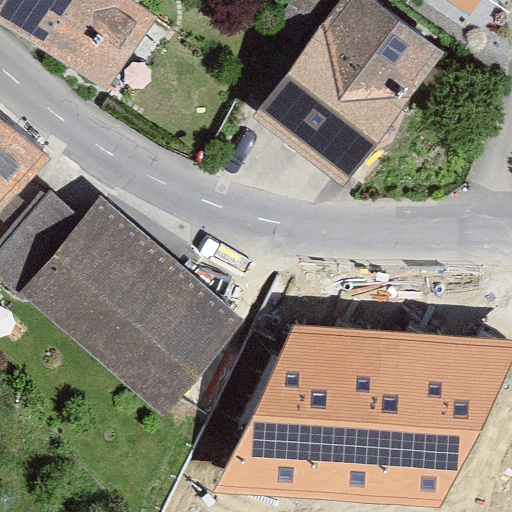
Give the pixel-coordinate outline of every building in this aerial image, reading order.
[(0,0),(0,10),(104,80),(156,9),(144,0),(0,0)] [(444,39),(392,0),(333,0),(254,103),(343,171),(444,39)] [(477,0),(458,0),(472,9),(477,0)] [(0,191),(40,150),(0,114),(0,191)] [(0,241),(0,268),(152,400),(230,310),(94,192),(76,213),(47,188),(0,241)] [(509,348),(300,332),(227,485),(433,498),(509,348)]
